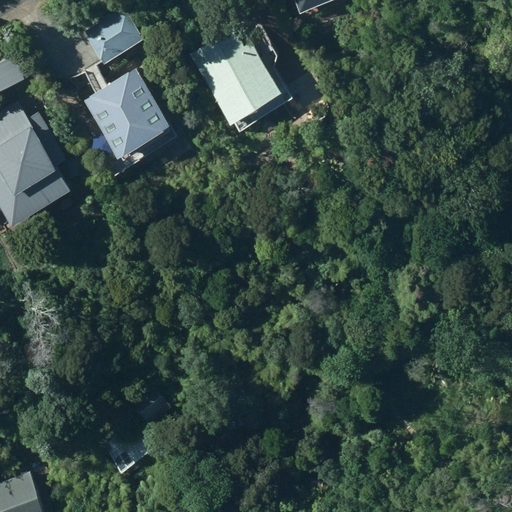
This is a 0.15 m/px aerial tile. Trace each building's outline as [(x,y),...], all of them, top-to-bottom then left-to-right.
[(294,0),(297,6),(300,5),(306,21),(334,10),(329,0),(294,0)] [(108,68),(147,42),(123,8),(85,34),(108,68)] [(193,55),(237,129),(288,99),(244,25),(193,55)] [(0,62),(0,89),(32,74),(21,52),(0,62)] [(175,130),(139,71),(87,103),(123,163),(175,130)] [(78,177),(62,151),(72,146),(33,83),(0,102),(0,143),(3,148),(0,149),(0,184),(18,214),(78,177)] [(0,511),(43,511),(30,471),(0,480),(0,511)]
